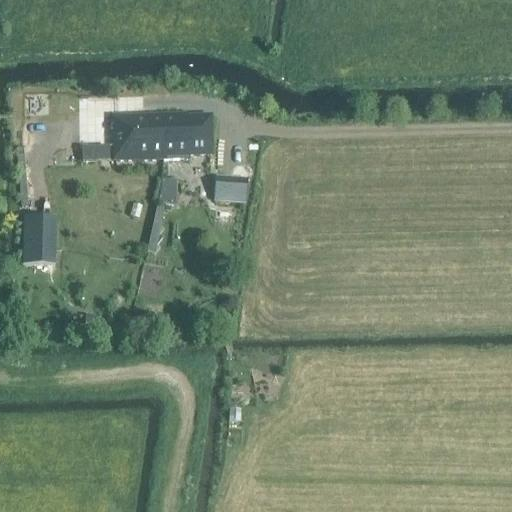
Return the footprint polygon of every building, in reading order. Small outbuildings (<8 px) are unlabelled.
[(66,94),(22,95),(22,117),(66,116),(66,94)] [(187,119),(187,115),(111,117),(111,148),(114,148),(114,162),(189,161),(189,157),(210,156),(210,119),(187,119)] [(15,180),(41,178),(39,152),(13,153),(15,180)] [(215,180),(213,205),(240,207),(242,182),(215,180)] [(176,208),(188,181),(161,182),(152,225),(159,226),(164,206),(176,208)] [(24,217),(22,267),(54,268),(56,219),(24,217)] [(143,332),(158,333),(159,317),(144,317),(143,332)]
